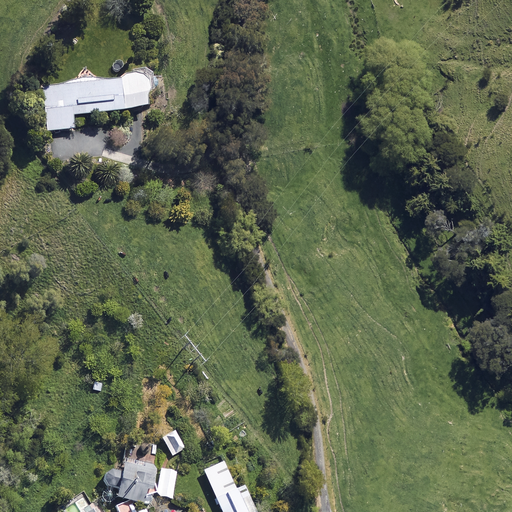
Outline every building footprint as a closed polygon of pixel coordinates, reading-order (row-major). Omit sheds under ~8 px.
[(147,110),(144,79),(42,89),(47,134),(74,131),(73,117),(147,110)] [(184,448),(176,431),(161,438),(169,455),(184,448)] [(156,468),(125,460),(121,475),(107,471),(103,486),(118,490),(116,499),(146,507),(156,468)] [(235,490),(223,463),(203,473),(220,511),(254,511),(244,487),(235,490)] [(177,472),(161,470),(156,498),(173,501),(177,472)] [(101,511),(93,496),(78,504),(82,511),(101,511)] [(130,511),(126,503),(115,508),(116,511),(130,511)]
